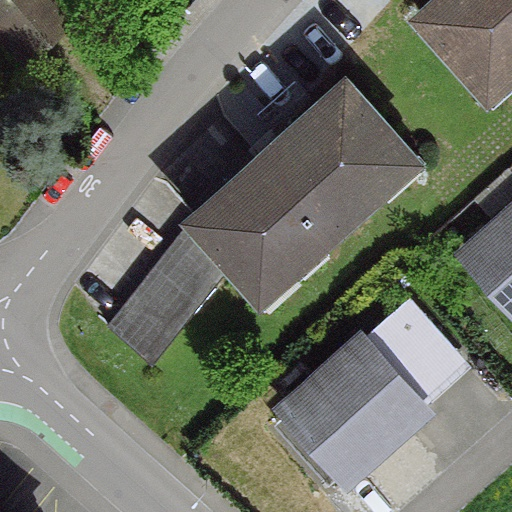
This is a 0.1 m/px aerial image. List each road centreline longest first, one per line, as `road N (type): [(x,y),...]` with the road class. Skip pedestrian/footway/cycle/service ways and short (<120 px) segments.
road 1 (residential): [(256,0),(0,310)]
road 2 (residential): [(0,355),(175,511)]
